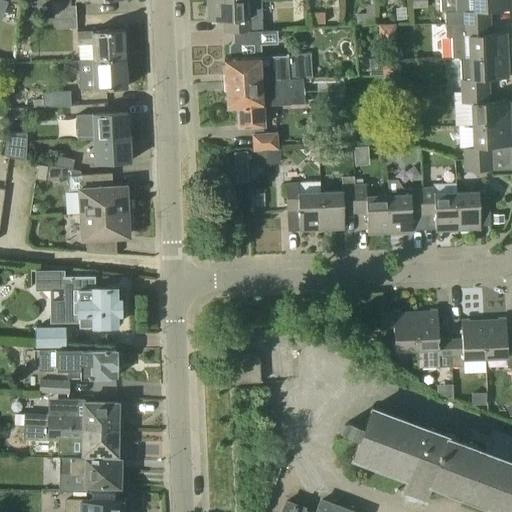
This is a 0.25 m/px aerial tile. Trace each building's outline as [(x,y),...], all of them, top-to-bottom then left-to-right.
[(251,31),(251,19),(262,19),(261,0),(207,0),(208,21),(224,20),(224,32),(251,31)] [(445,24),(490,22),(489,10),(511,10),(510,0),(455,0),(456,11),(445,11),(445,24)] [(51,2),(52,6),(52,17),(76,15),(75,6),(70,6),(70,1),(51,2)] [(311,23),(325,23),(325,12),(311,12),(311,23)] [(38,17),(39,30),(76,28),(76,15),(52,17),(38,17)] [(452,58),(470,57),(507,55),(506,33),(490,34),(490,22),(445,24),(446,37),(451,37),(452,58)] [(79,59),(125,56),(123,29),(77,31),(78,44),(79,44),(79,59)] [(259,54),(258,40),(234,41),(230,46),(230,56),(224,57),(226,83),(303,79),(311,78),(311,54),(288,54),(288,57),(260,57),(260,54),(259,54)] [(462,91),(489,90),(488,79),(508,78),(507,55),(470,57),(471,79),(461,79),(462,91)] [(78,60),(79,77),(80,89),(126,87),(125,56),(79,59),(80,60),(78,60)] [(305,103),(303,79),(226,83),(227,108),(238,107),(239,127),(263,125),(262,105),(305,103)] [(473,125),(510,123),(509,101),(489,102),(489,90),(462,91),(462,103),(472,103),(473,125)] [(43,107),(71,105),(70,91),(42,92),(43,99),(33,99),(33,106),(43,106),(43,107)] [(411,96),(399,97),(400,108),(412,107),(411,96)] [(95,138),(128,136),(127,111),(94,113),(94,114),(77,115),(78,138),(95,137),(95,138)] [(465,159),(492,158),(491,147),(511,146),(510,123),(473,125),(474,147),(464,147),(465,159)] [(253,134),(254,150),(277,149),(277,132),(253,134)] [(27,162),(28,134),(9,133),(5,157),(9,158),(27,162)] [(128,136),(95,138),(97,163),(130,161),(128,136)] [(235,182),(248,181),(247,151),(234,152),(235,182)] [(57,156),(55,166),(73,169),(75,159),(57,156)] [(492,158),(465,159),(465,171),(492,170),(492,158)] [(35,178),(45,180),(48,166),(37,164),(35,178)] [(80,214),(133,210),(132,198),(127,199),(126,185),(113,186),(112,173),(68,175),(69,190),(79,190),(80,214)] [(355,212),(354,185),(354,176),(342,176),(342,191),(320,192),(322,229),(344,228),(344,212),(355,212)] [(423,215),(422,188),(410,189),(404,189),(398,179),(388,179),(388,195),(390,232),(412,231),(412,224),(416,224),(418,220),(418,215),(423,215)] [(458,230),(456,192),(456,182),(434,183),(434,187),(422,188),(423,215),(435,215),(436,230),(458,230)] [(322,229),(320,192),(298,193),(298,183),(286,184),(287,211),(299,210),(299,230),(322,229)] [(390,232),(388,195),(366,196),(366,184),(354,185),(355,212),(367,211),(368,233),(390,232)] [(488,200),(479,200),(479,191),(456,192),(458,230),(480,229),(480,222),(489,221),(488,200)] [(133,223),(133,210),(80,214),(82,239),(86,239),(86,252),(117,254),(116,237),(129,237),(129,223),(133,223)] [(95,276),(79,276),(64,276),(64,270),(35,269),(35,290),(63,290),(62,322),(79,322),(79,325),(116,325),(115,288),(95,288),(95,276)] [(451,366),(450,339),(439,340),(437,311),(415,312),(417,349),(439,348),(440,367),(451,366)] [(395,350),(417,349),(415,312),(381,313),(382,340),(394,340),(395,350)] [(511,367),(511,339),(507,340),(506,319),(484,320),(485,357),(507,356),(508,368),(511,367)] [(464,358),(485,357),(484,320),(461,321),(462,339),(450,339),(451,366),(464,365),(464,358)] [(35,346),(64,346),(64,325),(35,325),(35,346)] [(82,347),(56,347),(39,347),(39,349),(39,369),(69,369),(69,376),(89,376),(89,378),(93,378),(93,376),(116,376),(116,350),(82,350),(82,347)] [(261,382),(260,358),(259,354),(228,355),(230,383),(261,382)] [(40,378),(39,393),(69,395),(70,380),(40,378)] [(472,404),(486,404),(486,392),(472,392),(472,404)] [(28,415),(28,425),(46,426),(117,428),(118,402),(85,401),(85,399),(68,399),(68,415),(52,414),(52,415),(28,415)] [(511,511),(511,436),(492,429),(485,449),(372,408),(353,458),(408,479),(403,492),(425,500),(430,483),(508,511),(511,511)] [(46,426),(28,425),(28,438),(83,439),(83,453),(117,454),(117,428),(46,426)] [(85,486),(120,486),(121,458),(60,457),(60,473),(86,473),(85,486)] [(66,500),(66,511),(121,511),(122,500),(66,500)] [(354,511),(321,500),(316,511),(306,511),(303,511),(304,508),(286,501),(281,511),(354,511)]
